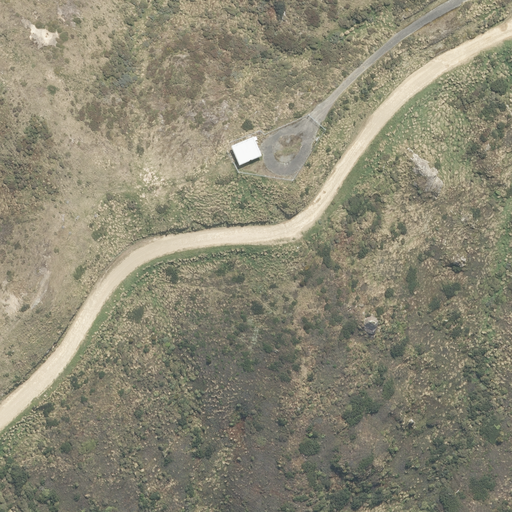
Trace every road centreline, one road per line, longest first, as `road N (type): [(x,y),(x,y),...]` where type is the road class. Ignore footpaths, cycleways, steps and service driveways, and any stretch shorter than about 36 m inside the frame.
road 1 (unclassified): [(511,30),(421,77),(365,127),(303,218),(249,239),(175,244),(106,277),(35,377),(0,409)]
road 2 (unclassified): [(460,0),(422,11),(343,72),(268,151)]
